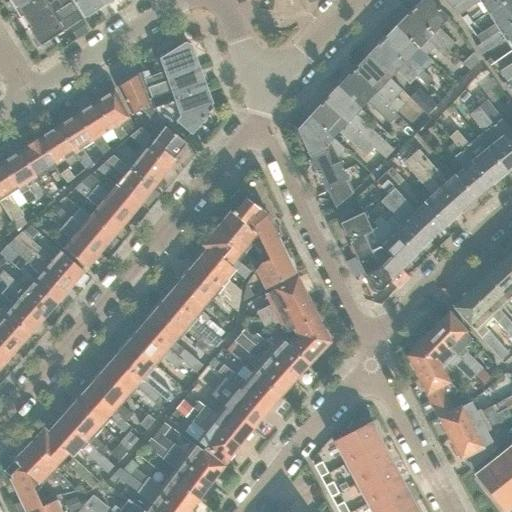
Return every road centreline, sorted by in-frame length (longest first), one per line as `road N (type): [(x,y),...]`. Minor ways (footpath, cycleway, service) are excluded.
road 1 (residential): [(0,420),(231,153),(258,139)]
road 2 (residential): [(364,344),(258,139)]
road 3 (residential): [(364,344),(511,213)]
road 4 (residential): [(244,511),(369,360)]
road 5 (residential): [(30,95),(183,0)]
road 6 (residential): [(452,511),(369,360)]
road 7 (residential): [(265,88),(302,41),(354,0)]
